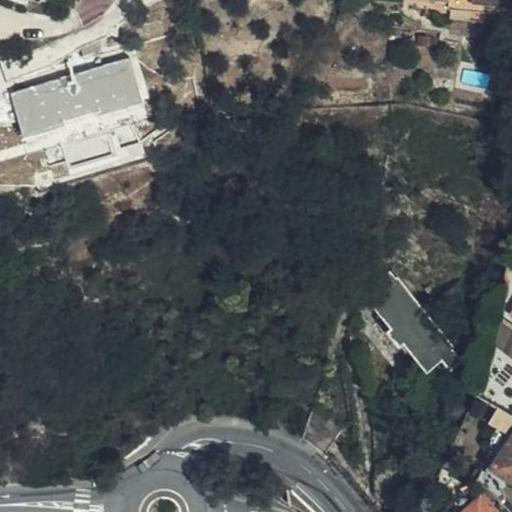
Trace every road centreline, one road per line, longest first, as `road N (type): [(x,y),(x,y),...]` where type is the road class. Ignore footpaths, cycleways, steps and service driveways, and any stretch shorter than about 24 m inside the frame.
road 1 (motorway): [(189,511),(4,0)]
road 2 (tertiary): [(166,472),(186,443),(253,444),(303,466),(348,511)]
road 3 (residential): [(129,490),(0,504)]
